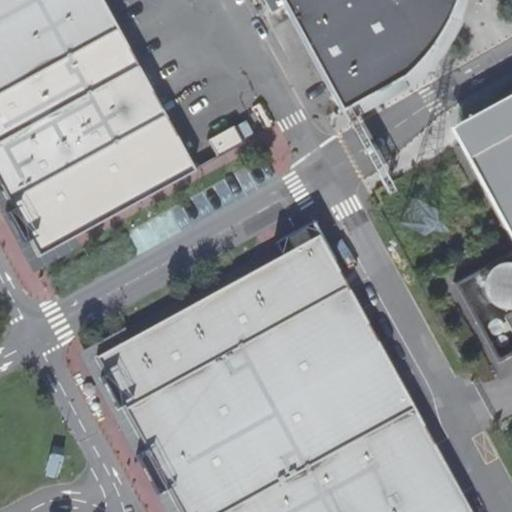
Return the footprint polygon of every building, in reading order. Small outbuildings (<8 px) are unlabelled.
[(31,261),(188,175),(92,0),(0,0),(0,202),(21,241),(31,261)] [(274,0),(336,112),(399,77),(426,55),(455,5),(456,0),(274,0)] [(511,90),(447,126),(458,145),(511,115),(511,90)] [(511,353),(511,115),(458,145),(511,243),(511,250),(454,283),(497,361),(511,353)] [(237,149),(227,132),(201,146),(210,163),(237,149)] [(295,252),(312,243),(307,233),(290,242),(295,252)] [(468,511),(319,240),(312,243),(295,252),(96,362),(105,379),(158,476),(177,511),(468,511)]
